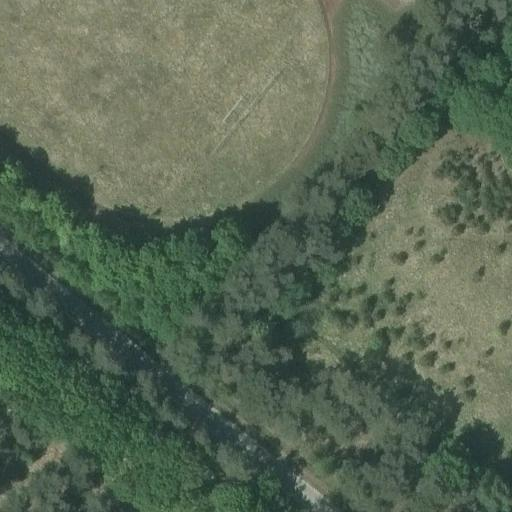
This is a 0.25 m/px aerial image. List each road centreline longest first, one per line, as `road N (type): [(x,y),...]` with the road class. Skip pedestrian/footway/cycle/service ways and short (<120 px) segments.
road 1 (unclassified): [(345,511),(0,235)]
road 2 (track): [(281,511),(0,288)]
